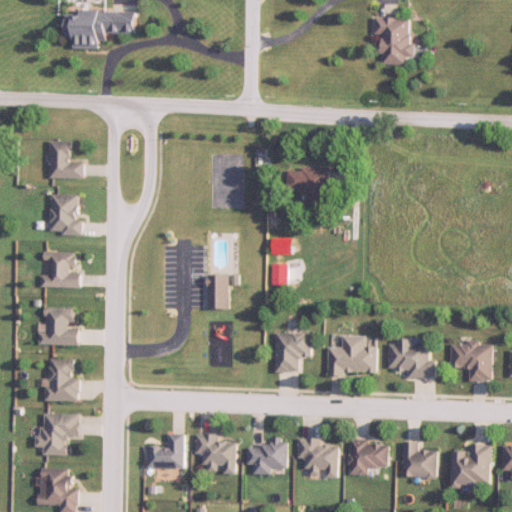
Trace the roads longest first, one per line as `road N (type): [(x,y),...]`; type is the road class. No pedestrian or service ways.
road 1 (residential): [(0,99),(511,124)]
road 2 (residential): [(113,398),(511,414)]
road 3 (residential): [(114,258),(111,511)]
road 4 (residential): [(114,258),(148,202),(153,106)]
road 5 (residential): [(117,104),(114,258)]
